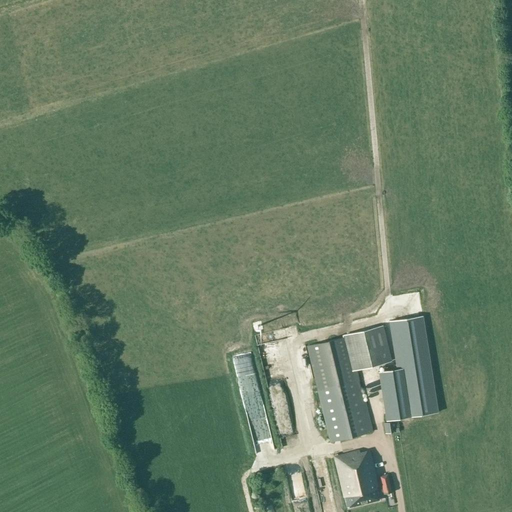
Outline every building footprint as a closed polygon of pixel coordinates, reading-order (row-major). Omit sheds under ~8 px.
[(347,336),(306,346),(330,441),(372,431),(364,400),(362,401),(354,370),(391,361),(382,325),(347,334),(347,336)] [(287,336),(258,341),(261,361),(290,357),(287,336)] [(264,366),(282,445),(300,441),(282,362),(264,366)] [(385,419),(417,414),(409,366),(377,371),(385,419)] [(393,432),(392,427),(396,427),(395,421),(383,422),(385,433),(393,432)] [(379,499),(376,486),(377,486),(368,451),(359,453),(358,450),(334,456),(346,508),(379,499)] [(297,459),(284,462),(287,474),(300,470),(297,459)] [(387,474),(379,476),(383,493),(391,491),(387,474)]
